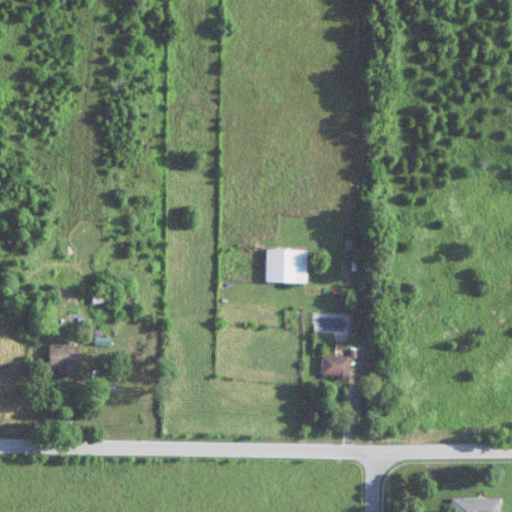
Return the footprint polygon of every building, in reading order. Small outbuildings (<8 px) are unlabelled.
[(305,283),(305,250),(262,250),(262,283),(305,283)] [(92,291),(92,303),(116,303),(116,291),(92,291)] [(75,346),(45,346),(45,372),(75,372),(75,346)] [(347,356),(319,357),(320,377),(348,376),(347,356)] [(448,511),(497,511),(498,499),(448,499),(448,511)]
